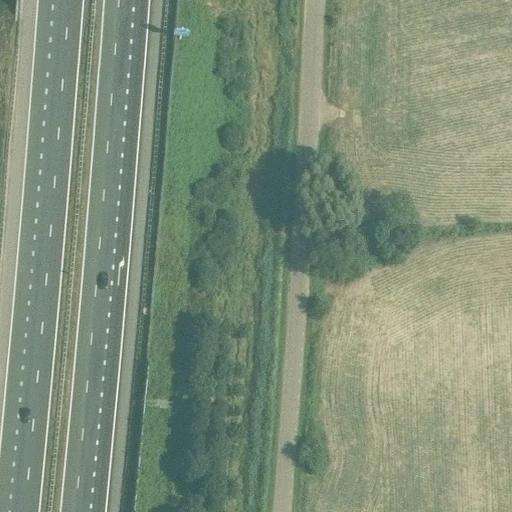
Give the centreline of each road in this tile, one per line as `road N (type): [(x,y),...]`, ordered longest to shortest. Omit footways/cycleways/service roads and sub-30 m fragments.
road 1 (motorway): [(68,0),(22,511)]
road 2 (motorway): [(77,511),(118,0)]
road 3 (unclassified): [(280,511),(314,0)]
